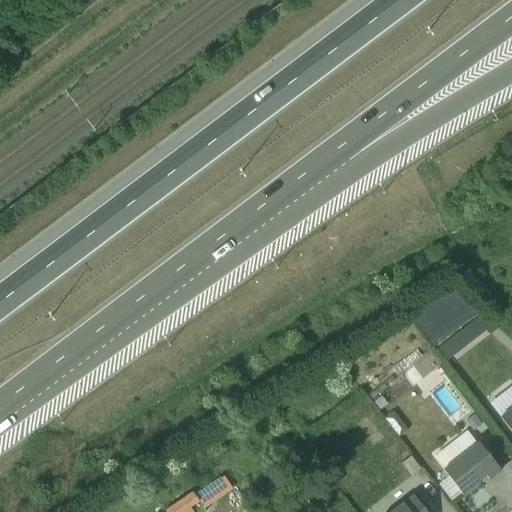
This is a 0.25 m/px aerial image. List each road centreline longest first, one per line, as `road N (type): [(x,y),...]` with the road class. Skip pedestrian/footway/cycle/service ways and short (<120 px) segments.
road 1 (motorway): [(421,0),(0,316)]
road 2 (motorway): [(0,407),(350,142)]
road 3 (motorway): [(350,142),(511,20)]
road 4 (motorway): [(350,142),(464,105),(511,76)]
